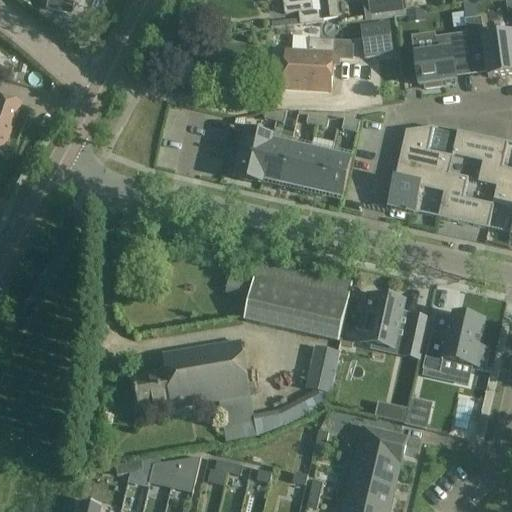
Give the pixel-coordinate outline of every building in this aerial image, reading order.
[(44,0),(45,0),(48,1),(46,11),(70,16),(72,6),(78,7),(79,0),(44,0)] [(337,0),(319,0),(321,11),(314,12),(312,0),(267,0),(268,2),(282,0),(283,0),(285,16),(298,14),(300,25),(341,20),(341,19),(341,20),(337,0)] [(371,22),(394,18),(404,17),(403,11),(401,0),(367,0),(370,16),(371,22)] [(427,8),(426,0),(405,0),(407,11),(427,8)] [(425,22),(423,11),(405,13),(407,24),(425,22)] [(482,19),(465,21),(467,35),(470,53),(484,51),(488,78),(511,75),(511,34),(485,38),(482,19)] [(393,57),(389,24),(360,28),(363,46),(364,60),(366,60),(366,57),(375,56),(376,59),(393,57)] [(437,53),(415,56),(419,87),(456,82),(455,70),(472,68),(470,53),(467,35),(435,39),(437,53)] [(284,91),(331,94),(334,58),(362,59),(363,46),(310,42),(309,55),(306,55),(286,54),(284,91)] [(20,106),(0,100),(0,155),(2,156),(20,106)] [(286,113),(278,114),(276,125),(283,126),(286,113)] [(276,125),(278,114),(264,117),(263,122),(276,125)] [(307,126),(317,128),(319,119),(308,116),(307,126)] [(329,121),(319,119),(317,128),(327,130),(329,121)] [(345,120),(342,132),(357,136),(360,123),(345,120)] [(429,153),(434,129),(407,133),(399,165),(448,176),(452,158),(429,153)] [(273,139),(245,133),(240,157),(267,163),(273,139)] [(477,183),(499,188),(503,170),(509,145),(458,133),(452,158),(481,165),(477,183)] [(263,186),(264,182),(283,187),(291,148),(273,143),(274,140),(273,139),(267,163),(262,186),(263,186)] [(291,148),(283,187),(302,191),(311,152),(291,148)] [(311,152),(302,191),(322,196),(331,157),(311,152)] [(267,163),(240,157),(235,180),(262,186),(267,163)] [(331,157),(322,196),(343,200),(351,161),(331,157)] [(448,176),(399,165),(389,209),(415,214),(421,189),(444,195),(448,176)] [(511,171),(503,170),(499,188),(511,190),(511,171)] [(448,176),(444,195),(439,220),(489,231),(495,206),(467,200),(471,181),(448,176)] [(495,206),(511,209),(511,190),(499,188),(495,206)] [(353,283),(258,262),(253,283),(230,277),(226,295),(249,301),(244,322),(339,344),(349,300),(353,283)] [(402,316),(404,304),(368,296),(366,308),(370,309),(362,344),(394,351),(396,343),(421,348),(427,322),(402,316)] [(458,323),(451,321),(447,339),(431,335),(423,373),(440,377),(443,362),(484,371),(488,351),(478,349),(484,322),(460,317),(458,323)] [(172,413),(251,399),(241,344),(163,357),(166,374),(134,380),(140,412),(171,407),(172,413)] [(306,391),(331,397),(335,381),(309,375),(306,391)] [(405,426),(404,427),(425,432),(426,430),(431,407),(412,403),(410,412),(408,411),(405,426)] [(405,426),(408,411),(393,408),(390,423),(405,426)] [(364,430),(358,456),(402,466),(408,440),(364,430)] [(319,433),(316,446),(326,448),(329,436),(319,433)] [(316,446),(313,458),(323,461),(326,448),(316,446)] [(358,456),(352,480),(394,490),(400,466),(401,467),(402,466),(358,456)] [(201,460),(173,465),(175,475),(173,481),(195,486),(201,460)] [(228,476),(230,466),(218,463),(215,473),(228,476)] [(128,466),(130,476),(143,474),(141,464),(128,466)] [(154,468),(152,477),(173,481),(175,475),(173,465),(154,468)] [(128,466),(116,468),(117,478),(130,476),(128,466)] [(228,476),(241,479),(243,469),(230,466),(228,476)] [(272,476),(259,473),(257,483),(270,486),(272,476)] [(305,488),(308,478),(295,475),(292,485),(305,488)] [(352,480),(347,505),(377,511),(389,511),(394,490),(352,480)] [(320,499),(323,486),(313,484),(310,496),(320,499)] [(310,496),(308,509),(317,511),(320,499),(310,496)]
